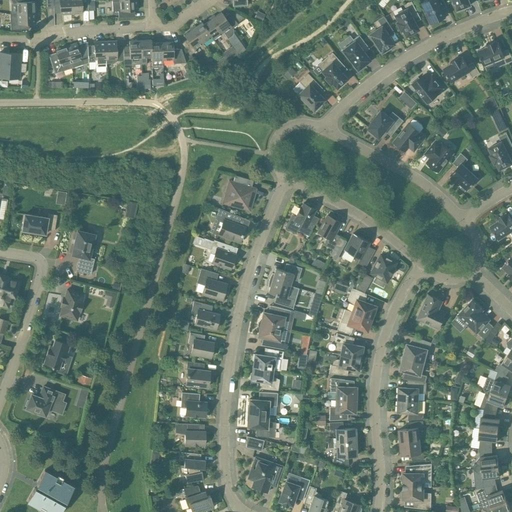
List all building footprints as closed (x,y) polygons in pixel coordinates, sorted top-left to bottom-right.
[(31,0),(11,0),(14,3),(15,3),(18,3),(18,13),(35,13),(34,1),(32,2),(31,0)] [(59,0),(60,14),(71,13),(70,0),(59,0)] [(70,0),(71,13),(83,13),(82,7),(88,7),(87,0),(70,0)] [(119,0),(113,0),(113,11),(120,11),(120,18),(132,17),(132,10),(138,10),(137,0),(119,0)] [(446,7),(442,0),(426,0),(420,3),(430,24),(431,23),(432,24),(439,21),(438,20),(444,17),(441,9),(446,7)] [(451,0),(453,3),(454,2),(457,10),(459,10),(459,11),(465,9),(465,7),(470,5),(468,0),(451,0)] [(419,17),(411,1),(404,5),(406,9),(394,15),(398,22),(396,23),(400,31),(402,30),(405,36),(407,35),(408,37),(413,34),(413,33),(418,30),(413,20),(419,17)] [(222,33),(227,39),(231,36),(233,34),(233,33),(233,30),(232,29),(238,25),(229,13),(225,16),(221,12),(212,19),(222,33)] [(35,24),(35,13),(18,13),(18,14),(10,14),(11,30),(29,29),(29,24),(35,24)] [(390,26),(383,16),(373,23),(377,29),(369,34),(381,53),(383,52),(384,53),(390,49),(389,48),(394,44),(384,30),(390,26)] [(212,19),(204,24),(204,25),(212,36),(212,37),(213,39),(222,33),(212,19)] [(203,43),(212,37),(212,36),(204,25),(204,24),(202,22),(193,28),(203,43)] [(194,49),(203,43),(193,28),(184,35),(187,39),(182,43),(190,55),(196,51),(194,49)] [(364,65),(370,60),(361,49),(367,45),(359,35),(353,39),(354,41),(342,50),(357,70),(359,69),(360,70),(365,66),(364,65)] [(123,47),(124,61),(124,65),(141,64),(140,40),(129,41),(130,47),(123,47)] [(140,40),(141,64),(147,64),(146,58),(152,57),(151,43),(152,43),(151,40),(140,40)] [(487,47),(478,51),(481,57),(480,57),(481,59),(482,59),(484,65),(486,71),(495,67),(495,68),(505,64),(511,61),(511,57),(508,49),(502,51),(499,43),(497,43),(496,41),(486,45),(487,47)] [(94,45),(88,46),(88,49),(89,62),(95,62),(95,68),(106,67),(106,64),(107,64),(105,42),(94,43),(94,45)] [(117,61),(124,61),(123,47),(117,47),(116,42),(105,42),(107,64),(114,63),(117,61)] [(162,42),(152,43),(151,43),(152,57),(152,68),(163,67),(163,60),(162,42)] [(173,42),(162,42),(163,60),(174,59),(174,63),(186,63),(181,49),(173,49),(173,42)] [(89,62),(88,49),(88,46),(79,49),(77,43),(66,47),(73,67),(73,68),(89,63),(89,62)] [(73,67),(66,47),(56,50),(58,56),(50,58),(55,74),(73,68),(73,67)] [(232,47),(223,53),(229,61),(238,55),(232,47)] [(0,77),(9,78),(10,53),(0,52),(0,77)] [(343,65),(332,52),(322,62),(323,63),(319,67),(322,71),(326,76),(325,78),(330,84),(332,83),(336,88),(338,87),(339,88),(344,84),(343,82),(347,79),(338,69),(343,65)] [(10,53),(9,78),(19,79),(20,72),(26,72),(27,63),(20,63),(21,54),(10,53)] [(461,58),(460,56),(451,62),(452,64),(444,69),(447,74),(448,76),(452,81),(469,71),(472,78),(480,73),(473,62),(468,66),(463,57),(461,58)] [(317,82),(308,73),(300,82),(305,87),(298,95),(313,110),(315,109),(316,110),(321,105),(320,104),(324,100),(312,87),(317,82)] [(430,82),(424,75),(419,79),(418,77),(413,81),(414,83),(412,84),(427,103),(439,94),(438,93),(443,88),(435,78),(430,82)] [(494,94),(483,99),(488,109),(499,105),(494,94)] [(498,108),(490,112),(500,131),(508,127),(498,108)] [(389,117),(381,111),(368,128),(369,129),(368,131),(374,135),(375,134),(379,137),(388,127),(394,132),(403,121),(393,113),(389,117)] [(420,133),(409,124),(394,142),(396,143),(395,145),(400,149),(401,148),(405,151),(409,147),(414,151),(425,138),(419,134),(420,133)] [(440,127),(436,132),(441,136),(445,131),(440,127)] [(511,150),(511,144),(506,133),(499,137),(501,142),(489,148),(492,154),(491,155),(495,164),(496,163),(500,169),(501,169),(502,170),(508,167),(507,166),(511,163),(511,162),(507,153),(511,150)] [(441,145),(436,141),(427,152),(432,156),(427,163),(432,166),(430,168),(435,172),(437,170),(438,172),(453,153),(442,144),(441,145)] [(475,147),(470,143),(465,147),(471,152),(475,147)] [(468,159),(461,153),(453,163),(457,167),(451,174),(452,176),(451,177),(459,185),(460,183),(467,189),(472,185),(474,183),(473,183),(477,178),(463,165),(468,159)] [(253,181),(235,175),(233,182),(229,181),(225,195),(231,197),(228,204),(250,211),(254,195),(249,194),(251,188),(252,188),(251,187),(253,181)] [(62,204),(65,192),(57,190),(54,202),(62,204)] [(124,214),(133,216),(137,203),(128,201),(124,214)] [(305,204),(303,203),(301,207),(300,207),(295,216),(296,217),(294,221),(301,224),(298,230),(309,236),(315,224),(309,221),(316,210),(310,207),(309,205),(307,203),(305,204)] [(239,216),(221,209),(218,218),(219,220),(222,222),(217,234),(239,242),(245,227),(237,224),(236,221),(239,216)] [(45,233),(46,229),(54,231),(57,215),(48,213),(47,218),(26,215),(26,214),(24,214),(24,215),(25,215),(22,229),(22,230),(23,230),(30,231),(30,232),(37,233),(44,234),(45,234),(45,233)] [(508,215),(506,213),(497,219),(499,221),(491,226),(494,232),(495,234),(495,233),(499,239),(511,230),(511,218),(509,214),(508,215)] [(341,222),(327,215),(318,233),(327,238),(324,244),(333,250),(335,245),(340,237),(340,236),(335,233),(341,222)] [(95,234),(77,230),(71,255),(79,257),(76,271),(91,274),(94,259),(89,258),(95,234)] [(369,242),(353,233),(343,250),(360,259),(358,263),(365,266),(374,249),(367,246),(369,242)] [(195,236),(192,243),(201,246),(203,239),(195,236)] [(346,240),(340,237),(335,245),(341,249),(346,240)] [(232,246),(214,240),(209,253),(214,254),(212,262),(222,266),(223,268),(226,267),(230,269),(235,254),(230,252),(232,246)] [(395,262),(380,254),(370,273),(385,281),(389,275),(390,275),(394,269),(392,268),(395,262)] [(511,257),(509,261),(509,260),(507,262),(503,267),(510,273),(508,275),(511,278),(511,257)] [(190,265),(184,264),(182,272),(188,273),(190,265)] [(269,279),(289,285),(292,279),(298,281),(302,268),(288,264),(286,271),(275,268),(274,273),(272,273),(270,276),(269,279)] [(214,272),(201,268),(198,276),(206,279),(202,294),(222,299),(227,284),(212,280),(214,272)] [(364,273),(355,289),(364,293),(372,278),(364,273)] [(8,277),(2,275),(0,274),(0,305),(9,308),(13,296),(14,297),(19,282),(8,279),(8,277)] [(328,277),(320,274),(318,279),(326,282),(328,277)] [(289,285),(269,279),(268,283),(268,286),(270,287),(268,292),(279,295),(276,303),(290,307),(294,294),(287,292),(289,285)] [(336,283),(334,289),(346,293),(348,287),(336,283)] [(364,293),(355,289),(352,288),(347,300),(354,305),(351,311),(371,318),(375,306),(362,301),(365,293),(364,293)] [(84,294),(67,289),(60,315),(77,320),(79,311),(80,311),(82,303),(81,303),(84,294)] [(94,290),(94,296),(108,296),(107,305),(113,305),(114,290),(94,290)] [(443,301),(428,294),(419,314),(427,317),(425,322),(439,329),(445,314),(439,311),(439,309),(443,301)] [(483,310),(473,299),(458,315),(477,333),(490,319),(482,312),(483,310)] [(207,304),(193,301),(191,313),(197,314),(194,324),(216,329),(216,326),(218,325),(219,323),(219,321),(219,319),(219,317),(219,314),(206,311),(207,304)] [(258,323),(282,329),(284,319),(289,320),(291,310),(272,306),(270,313),(263,312),(262,318),(260,319),(259,320),(259,322),(258,323)] [(371,318),(351,311),(351,312),(344,309),(341,318),(337,330),(351,334),(353,326),(366,331),(371,318)] [(282,329),(258,323),(258,324),(258,325),(258,327),(258,329),(259,330),(258,336),(262,337),(264,340),(263,346),(283,349),(284,342),(279,340),(282,329)] [(497,333),(492,329),(485,339),(490,343),(497,333)] [(202,334),(190,332),(188,343),(193,344),(191,354),(211,357),(213,343),(201,340),(202,334)] [(341,350),(340,354),(360,358),(361,352),(362,353),(364,345),(359,345),(359,346),(353,344),(354,338),(336,333),(335,342),(336,342),(336,345),(337,348),(340,349),(341,350)] [(402,356),(423,362),(424,360),(426,360),(427,358),(428,355),(427,353),(426,352),(427,350),(429,351),(432,342),(416,337),(414,344),(412,346),(407,344),(406,350),(404,352),(403,354),(402,356)] [(47,355),(44,363),(58,368),(57,371),(66,374),(72,356),(66,354),(69,344),(55,340),(52,350),(48,349),(46,355),(47,355)] [(253,353),(252,360),(253,361),(253,367),(272,369),(279,370),(280,370),(282,362),(283,351),(268,348),(267,355),(253,353)] [(359,364),(360,358),(340,354),(339,360),(337,359),(335,360),(333,361),(332,363),(332,365),(330,364),(329,373),(347,375),(348,368),(355,369),(354,370),(359,371),(360,364),(359,364)] [(511,357),(507,354),(502,363),(500,362),(495,370),(498,372),(505,375),(506,375),(510,369),(511,370),(511,357)] [(420,374),(423,362),(402,356),(402,359),(402,365),(401,369),(405,370),(407,373),(405,378),(425,382),(427,376),(420,374)] [(201,363),(187,361),(186,369),(187,369),(186,384),(194,385),(195,387),(200,388),(201,386),(208,387),(208,382),(210,381),(211,377),(209,375),(209,371),(200,370),(201,363)] [(272,369),(253,367),(252,372),(250,372),(249,379),(263,381),(262,388),(278,390),(279,379),(272,376),(272,369)] [(509,377),(506,375),(505,375),(498,372),(495,380),(487,378),(483,387),(485,392),(491,390),(507,396),(511,386),(506,384),(509,377)] [(336,391),(336,399),(358,400),(358,396),(357,392),(356,392),(356,387),(344,386),(344,379),(330,378),(330,391),(336,391)] [(398,399),(418,400),(419,393),(426,393),(426,382),(413,380),(412,387),(399,387),(398,399)] [(28,400),(26,405),(27,406),(26,408),(29,409),(28,411),(33,413),(34,411),(45,415),(48,408),(52,410),(62,413),(66,401),(63,400),(64,394),(57,392),(43,386),(39,397),(31,395),(29,401),(28,400)] [(485,392),(480,408),(484,409),(496,412),(498,405),(503,406),(504,404),(508,405),(511,398),(507,396),(491,390),(485,392)] [(196,393),(182,392),(180,407),(186,408),(185,415),(201,417),(209,410),(206,407),(206,402),(196,401),(196,393)] [(247,406),(247,413),(268,414),(268,407),(272,407),(273,406),(276,406),(277,393),(262,392),(262,400),(249,399),(248,406),(247,406)] [(358,400),(336,399),(335,406),(329,406),(329,420),(343,419),(343,412),(355,413),(355,407),(357,407),(358,403),(358,400)] [(418,400),(398,399),(397,412),(411,412),(411,420),(423,419),(424,413),(418,413),(418,400)] [(479,428),(498,430),(499,429),(498,429),(498,427),(499,427),(500,419),(495,419),(496,412),(484,409),(483,417),(481,417),(479,428)] [(267,422),(268,414),(247,413),(246,420),(247,421),(247,427),(256,428),(255,436),(274,437),(275,422),(267,422)] [(399,429),(400,442),(420,440),(419,427),(424,427),(423,420),(408,422),(409,428),(399,429)] [(328,443),(357,441),(358,434),(355,434),(355,428),(343,428),(343,422),(329,422),(329,429),(335,430),(336,438),(328,438),(328,443)] [(200,424),(175,423),(175,432),(185,434),(185,444),(192,445),(195,447),(198,445),(205,445),(205,441),(208,438),(201,431),(200,424)] [(473,427),(471,447),(479,448),(492,448),(492,441),(497,441),(498,434),(497,434),(498,431),(498,430),(479,428),(475,427),(473,427)] [(264,440),(246,436),(246,447),(261,451),(264,440)] [(420,440),(400,442),(401,455),(412,454),(412,460),(424,459),(424,452),(421,453),(420,440)] [(357,441),(328,443),(328,447),(336,447),(336,455),(334,456),(332,461),(345,466),(348,466),(348,458),(344,457),(344,456),(356,455),(356,450),(358,450),(356,442),(357,441)] [(297,444),(296,442),(291,445),(291,446),(290,449),(299,453),(299,445),(297,444)] [(481,468),(498,466),(497,455),(492,455),(492,448),(479,448),(480,457),(476,461),(477,464),(474,464),(473,466),(473,470),(474,470),(478,472),(481,468)] [(201,454),(183,452),(182,459),(184,459),(184,465),(179,465),(179,470),(180,475),(185,474),(186,482),(203,478),(202,470),(199,471),(199,467),(204,468),(205,460),(200,460),(201,454)] [(282,466),(255,457),(248,478),(254,480),(252,487),(267,492),(270,484),(275,486),(282,466)] [(403,481),(403,486),(423,486),(423,480),(431,480),(432,463),(415,465),(415,473),(403,473),(403,475),(402,475),(401,476),(400,477),(400,478),(400,479),(401,479),(401,480),(402,481),(403,481)] [(478,472),(474,470),(476,489),(484,488),(496,485),(495,477),(500,477),(498,466),(481,468),(478,472)] [(87,511),(95,498),(44,470),(27,501),(47,511),(87,511)] [(286,481),(279,501),(292,505),(296,493),(304,496),(309,480),(294,474),(289,472),(286,481)] [(498,491),(496,485),(484,488),(484,490),(476,493),(482,509),(488,511),(490,506),(507,500),(503,490),(498,491)] [(200,493),(198,486),(183,489),(186,497),(185,498),(188,509),(190,508),(191,511),(197,511),(214,507),(210,495),(204,497),(203,492),(200,493)] [(309,486),(303,503),(310,505),(308,511),(310,511),(325,511),(327,507),(325,507),(328,500),(321,498),(321,495),(315,491),(316,488),(309,486)] [(423,493),(423,486),(403,486),(403,491),(402,491),(401,491),(401,492),(400,492),(400,493),(400,494),(400,495),(401,496),(401,497),(402,497),(403,497),(403,499),(415,499),(415,507),(431,509),(431,493),(423,493)] [(347,493),(339,490),(334,507),(340,509),(339,511),(360,511),(361,511),(361,508),(361,506),(359,506),(360,505),(344,499),(347,493)] [(506,511),(510,511),(507,500),(490,506),(488,511),(487,511),(506,511)]
